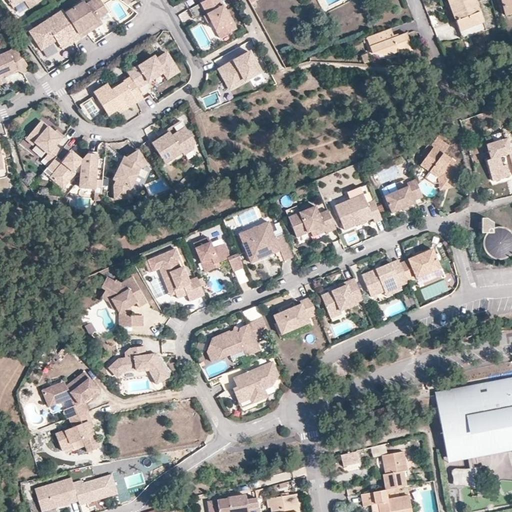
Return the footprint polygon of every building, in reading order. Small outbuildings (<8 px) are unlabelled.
[(42,0),(8,0),(14,9),(25,2),(29,9),(43,0),(42,0)] [(84,2),(66,15),(82,38),(90,33),(88,30),(101,20),(99,18),(101,17),(109,12),(100,0),(94,0),(86,5),(84,2)] [(239,28),(221,0),(199,0),(201,3),(208,14),(201,19),(209,33),(217,28),(218,30),(226,26),(230,33),(239,28)] [(460,20),(452,0),(447,0),(456,21),(460,20)] [(474,0),(452,0),(460,20),(456,21),(460,32),(483,23),(474,0)] [(511,0),(501,0),(506,16),(511,13),(511,0)] [(201,19),(208,14),(201,3),(190,11),(196,20),(199,18),(200,20),(201,19)] [(66,15),(63,11),(31,33),(43,51),(54,44),(53,42),(57,39),(58,42),(60,45),(71,38),(75,43),(82,38),(66,15)] [(103,24),(101,20),(88,30),(90,33),(103,24)] [(486,31),(483,23),(460,32),(463,40),(486,31)] [(226,26),(218,30),(223,38),(230,33),(226,26)] [(392,39),(389,30),(367,38),(373,55),(387,57),(399,52),(400,55),(405,53),(406,55),(414,52),(407,34),(392,39)] [(71,38),(60,45),(64,50),(75,43),(71,38)] [(23,74),(30,69),(15,48),(9,53),(0,57),(0,75),(3,74),(5,77),(18,71),(23,74)] [(129,77),(137,88),(148,81),(148,82),(163,72),(167,78),(178,71),(166,53),(155,59),(153,57),(139,66),(138,66),(127,73),(129,77)] [(261,73),(250,53),(237,61),(238,63),(234,65),(232,63),(220,70),(230,89),(261,73)] [(362,56),(364,64),(371,62),(369,54),(362,56)] [(137,88),(129,77),(123,82),(123,83),(111,91),(107,85),(93,94),(108,117),(117,111),(121,108),(124,111),(143,98),(137,88)] [(44,158),(50,163),(56,157),(61,151),(55,146),(61,139),(54,132),(41,121),(26,139),(33,145),(35,143),(48,154),(44,158)] [(181,152),(194,143),(185,129),(172,137),(168,140),(165,136),(152,145),(165,166),(182,154),(183,154),(181,152)] [(56,130),(54,132),(61,139),(63,136),(56,130)] [(485,145),(506,139),(504,132),(483,138),(485,145)] [(439,186),(458,183),(456,168),(449,163),(451,161),(443,155),(449,148),(437,139),(431,146),(434,148),(420,166),(430,173),(438,179),(439,186)] [(511,158),(506,139),(485,145),(489,160),(485,161),(492,182),(509,177),(506,166),(501,168),(499,158),(508,156),(511,168),(511,158)] [(184,157),(193,151),(194,143),(181,152),(183,154),(182,154),(184,157)] [(50,163),(43,172),(62,188),(75,173),(81,174),(79,187),(94,188),(97,155),(88,154),(82,161),(72,152),(63,162),(56,157),(50,163)] [(130,201),(129,194),(141,170),(147,166),(138,153),(128,159),(123,169),(121,167),(114,182),(117,183),(115,188),(115,201),(130,201)] [(422,199),(416,185),(384,198),(392,216),(402,211),(407,209),(415,205),(414,202),(422,199)] [(363,196),(360,189),(347,195),(350,202),(363,196)] [(382,221),(374,203),(367,206),(363,196),(350,202),(334,208),(344,232),(373,220),(374,224),(382,221)] [(297,207),(286,212),(289,219),(299,214),(297,207)] [(335,230),(328,212),(318,216),(315,208),(299,214),(289,219),(297,238),(311,232),(323,227),(325,232),(326,234),(335,230)] [(488,219),(482,219),(482,234),(486,234),(485,236),(483,239),(483,244),(484,250),(485,253),(489,257),(491,259),(495,261),(497,261),(502,261),(505,260),(508,258),(511,255),(511,233),(510,231),(505,228),(499,227),(495,228),(494,224),(491,222),(488,219)] [(282,259),(292,255),(282,232),(273,236),(266,220),(237,232),(246,254),(262,247),(265,254),(278,249),(282,259)] [(311,232),(313,237),(325,232),(323,227),(311,232)] [(233,274),(244,269),(238,256),(230,260),(224,247),(213,251),(209,240),(194,246),(205,275),(216,270),(215,267),(219,265),(221,269),(222,272),(231,268),(233,274)] [(262,247),(246,254),(249,261),(265,254),(262,247)] [(199,282),(199,280),(190,283),(185,269),(183,270),(179,263),(178,258),(180,257),(177,251),(147,263),(151,274),(161,270),(169,267),(175,283),(167,286),(171,294),(175,292),(177,296),(179,301),(188,297),(191,303),(206,297),(202,289),(199,282)] [(402,270),(408,283),(416,279),(416,281),(441,270),(434,251),(407,262),(407,263),(400,266),(402,270)] [(394,295),(402,292),(400,288),(408,285),(402,270),(400,266),(399,262),(392,265),(380,270),(381,273),(377,274),(376,272),(362,278),(371,299),(377,297),(385,293),(392,290),(394,295)] [(175,283),(169,267),(161,270),(167,286),(175,283)] [(147,304),(132,278),(120,284),(115,281),(114,282),(107,277),(100,287),(105,290),(116,298),(111,301),(116,310),(119,315),(120,328),(144,326),(143,316),(131,317),(130,309),(129,307),(128,305),(134,301),(136,304),(138,308),(147,304)] [(363,302),(354,281),(347,284),(345,285),(346,287),(335,292),(321,298),(330,318),(341,313),(347,311),(355,307),(355,305),(363,302)] [(116,298),(105,290),(100,297),(108,303),(114,312),(116,310),(111,301),(116,298)] [(392,290),(385,293),(387,299),(394,295),(392,290)] [(318,317),(310,300),(301,304),(302,307),(274,319),(277,325),(282,337),(310,325),(309,321),(318,317)] [(243,314),(248,326),(263,319),(258,308),(243,314)] [(263,319),(248,326),(248,327),(240,331),(240,334),(239,337),(236,336),(235,333),(232,334),(231,331),(215,338),(209,352),(213,362),(229,356),(230,357),(257,346),(255,342),(269,336),(263,319)] [(89,336),(96,332),(92,324),(85,327),(89,336)] [(232,362),(259,351),(257,346),(230,357),(232,362)] [(165,373),(153,359),(149,359),(149,356),(146,356),(145,347),(130,349),(125,354),(126,359),(118,360),(111,367),(111,372),(115,376),(121,375),(123,370),(135,371),(137,374),(147,375),(149,376),(149,378),(156,387),(169,379),(169,376),(168,374),(165,373)] [(266,391),(274,388),(279,377),(273,364),(234,381),(237,389),(240,395),(236,397),(240,405),(251,400),(255,401),(257,404),(265,400),(267,395),(266,391)] [(86,411),(87,411),(84,402),(83,401),(89,396),(90,397),(98,391),(83,372),(65,387),(55,391),(52,386),(41,390),(46,401),(51,399),(56,399),(58,403),(70,398),(73,406),(63,410),(66,419),(68,418),(86,411)] [(511,376),(434,391),(435,395),(453,392),(453,389),(471,385),(479,390),(481,400),(487,399),(485,388),(489,382),(509,378),(511,389),(511,388),(511,376)] [(453,392),(435,395),(443,438),(456,436),(460,453),(495,447),(499,449),(511,446),(511,388),(511,389),(509,378),(489,382),(485,388),(487,399),(481,400),(479,390),(471,385),(453,389),(453,392)] [(52,386),(55,391),(65,387),(63,382),(52,386)] [(391,407),(368,416),(373,427),(395,418),(391,407)] [(90,421),(86,411),(68,418),(72,427),(54,434),(61,451),(70,448),(71,451),(84,446),(86,453),(98,448),(90,428),(87,422),(90,421)] [(456,436),(443,438),(447,463),(511,451),(511,446),(499,449),(495,447),(460,453),(456,436)] [(357,452),(341,456),(344,468),(360,464),(357,452)] [(386,489),(406,485),(403,471),(406,470),(403,452),(385,455),(388,473),(384,473),(382,473),(384,489),(386,489)] [(473,486),(473,470),(453,470),(453,487),(473,486)] [(73,482),(79,504),(117,493),(112,474),(83,482),(82,479),(73,482)] [(42,511),(78,500),(73,482),(71,477),(35,488),(42,511)] [(384,489),(362,493),(364,505),(372,504),(379,503),(380,511),(412,511),(410,495),(388,499),(386,489),(384,489)] [(295,511),(295,510),(293,502),(296,501),(294,492),(264,498),(266,507),(269,506),(270,511),(295,511)] [(258,511),(256,496),(245,498),(245,494),(242,493),(226,495),(227,497),(207,500),(208,511),(258,511)] [(380,511),(379,503),(372,504),(373,511),(372,511),(371,511),(380,511)]
